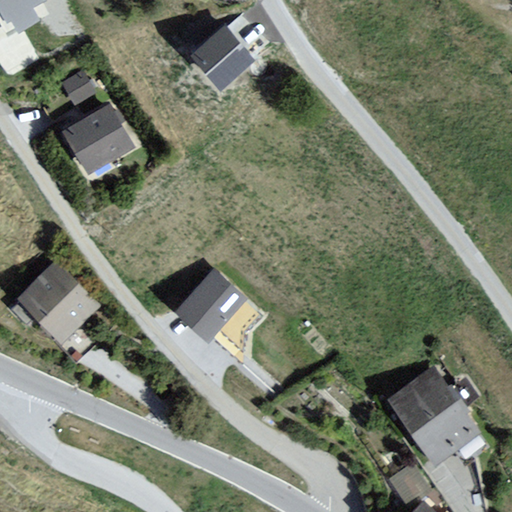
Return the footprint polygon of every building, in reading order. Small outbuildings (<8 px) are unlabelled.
[(40,0),(0,0),(0,4),(8,18),(40,0)] [(251,60),(225,30),(195,56),(221,86),(251,60)] [(63,77),(74,97),(98,84),(87,64),(63,77)] [(76,98),(82,110),(109,98),(103,86),(76,98)] [(131,146),(107,105),(57,129),(84,172),(131,146)] [(55,258),(13,293),(59,339),(98,305),(55,258)] [(214,273),(180,310),(209,336),(243,299),(214,273)] [(431,363),(386,397),(430,462),(438,457),(478,432),(431,363)] [(413,456),(390,471),(405,494),(429,479),(413,456)] [(432,511),(421,501),(407,511),(432,511)]
